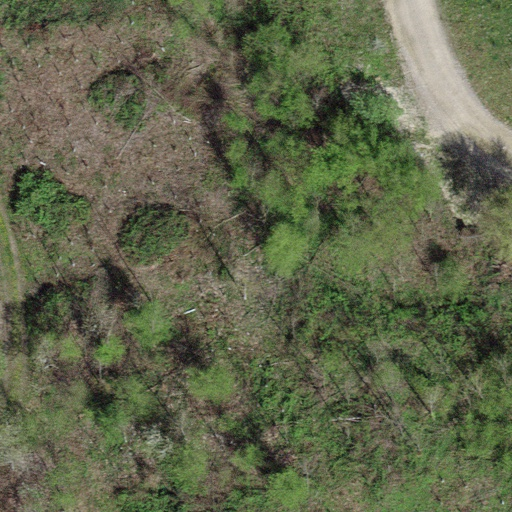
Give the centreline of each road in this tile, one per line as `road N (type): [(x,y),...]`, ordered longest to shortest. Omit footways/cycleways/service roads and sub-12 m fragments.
road 1 (track): [(0,239),(17,327),(13,394),(0,429)]
road 2 (track): [(407,0),(435,74),(465,118),(511,155)]
